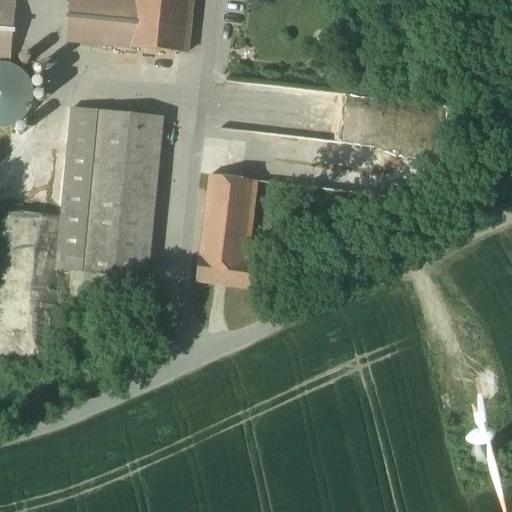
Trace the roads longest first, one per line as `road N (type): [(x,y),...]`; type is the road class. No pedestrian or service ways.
road 1 (unclassified): [(0,462),(264,353),(511,231)]
road 2 (unknown): [(158,0),(169,119),(234,366)]
road 3 (track): [(426,276),(480,446)]
